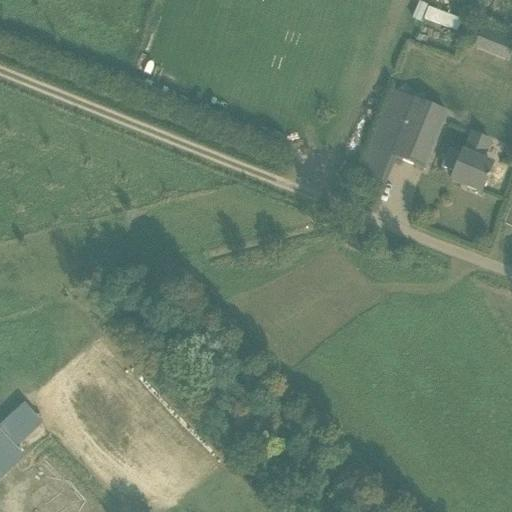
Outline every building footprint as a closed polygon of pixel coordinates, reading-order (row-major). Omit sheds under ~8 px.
[(457,31),(462,12),(432,2),(426,21),(457,31)] [(473,48),(499,59),(507,38),(481,28),(473,48)] [(391,157),(424,170),(447,114),(414,100),(391,157)] [(491,141),(471,133),(461,156),(448,150),(441,169),(454,174),(451,182),(481,194),(493,164),(485,161),(491,141)] [(261,455),(281,399),(266,394),(246,450),(261,455)] [(23,402),(0,423),(0,430),(16,448),(43,422),(23,402)]
